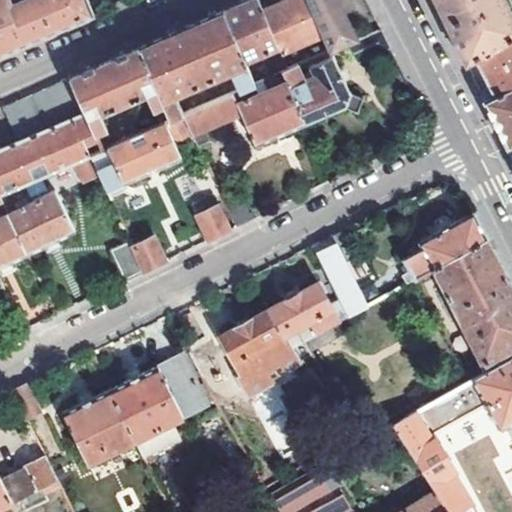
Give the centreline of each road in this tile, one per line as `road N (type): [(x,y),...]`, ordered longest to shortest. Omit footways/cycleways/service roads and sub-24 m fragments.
road 1 (residential): [(471,142),(0,373)]
road 2 (residential): [(0,83),(191,0)]
road 3 (residential): [(399,0),(471,142)]
